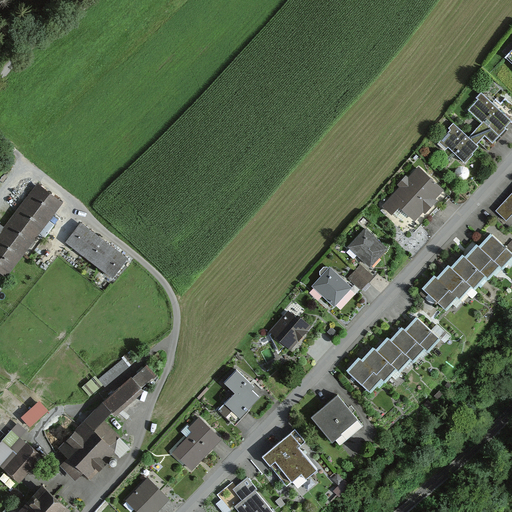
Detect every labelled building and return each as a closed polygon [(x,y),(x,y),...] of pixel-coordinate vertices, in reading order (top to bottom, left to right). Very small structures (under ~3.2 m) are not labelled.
[(483,121),(468,136),(476,143),(479,141),(489,150),(508,129),(505,126),(511,119),(483,93),(468,108),(483,121)] [(452,129),(440,142),(446,148),(448,147),(465,163),(473,154),(472,153),(479,146),(476,143),(468,136),(454,123),(450,128),(452,129)] [(401,187),(383,206),(392,214),(399,206),(414,220),(422,211),(424,213),(436,201),(434,199),(444,189),(420,167),(409,178),(407,176),(398,185),(401,187)] [(0,227),(0,273),(5,277),(62,202),(35,182),(0,227)] [(511,213),(511,193),(495,210),(506,220),(511,213)] [(81,222),(66,241),(111,276),(126,257),(81,222)] [(366,230),(350,247),(371,266),(387,249),(366,230)] [(511,253),(491,234),(479,247),(498,265),(501,267),(511,255),(511,253)] [(477,245),(465,258),(484,275),(486,277),(498,265),(479,247),(477,245)] [(462,255),(450,268),(469,286),(471,288),(484,275),(465,258),(462,255)] [(373,277),(360,265),(350,277),(363,288),(373,277)] [(447,265),(436,277),(455,295),(458,297),(469,286),(450,268),(447,265)] [(350,288),(329,267),(312,285),(333,305),(350,288)] [(434,275),(422,288),(443,308),(455,295),(436,277),(434,275)] [(285,346),(289,350),(311,326),(298,315),(295,318),(288,311),(269,332),(279,352),(285,346)] [(416,316),(404,329),(423,347),(425,349),(438,336),(416,316)] [(402,327),(390,340),(409,357),(411,359),(423,347),(404,329),(402,327)] [(387,337),(375,350),(393,367),(396,370),(409,357),(390,340),(387,337)] [(372,347),(361,359),(380,376),(383,379),(393,367),(375,350),(372,347)] [(359,357),(346,370),(368,390),(380,376),(361,359),(359,357)] [(103,422),(110,415),(113,417),(142,392),(139,388),(155,375),(148,366),(102,403),(83,421),(57,449),(89,480),(115,452),(125,442),(118,436),(103,422)] [(235,393),(219,411),(226,417),(231,410),(240,419),(259,397),(252,390),(254,388),(236,371),(225,384),(235,393)] [(340,444),(362,426),(337,396),(311,417),(331,442),(335,439),(340,444)] [(32,427),(49,409),(39,399),(21,417),(32,427)] [(192,432),(172,452),(190,470),(220,439),(199,418),(189,428),(192,432)] [(295,429),(280,441),(291,455),(278,465),(291,482),(301,474),(305,478),(316,469),(301,450),(299,452),(296,449),(305,442),(295,429)] [(42,458),(26,444),(3,470),(18,484),(42,458)] [(149,479),(126,502),(137,511),(156,511),(170,499),(149,479)] [(233,507),(237,511),(271,511),(246,479),(232,490),(241,501),(233,507)] [(41,487),(17,511),(66,511),(67,511),(41,487)]
